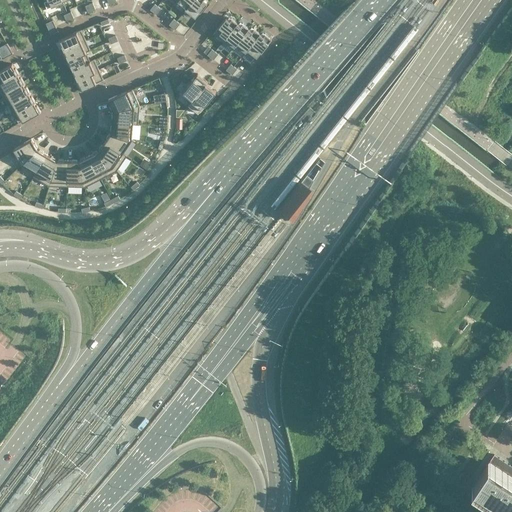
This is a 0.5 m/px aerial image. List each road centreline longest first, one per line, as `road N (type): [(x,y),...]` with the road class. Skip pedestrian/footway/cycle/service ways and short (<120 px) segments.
road 1 (primary): [(273,277),(465,0)]
road 2 (tertiary): [(511,196),(260,0)]
road 3 (primary): [(90,511),(273,277)]
road 4 (primary): [(225,186),(64,390)]
road 5 (primary): [(225,186),(150,245),(112,263),(0,249)]
road 6 (primary): [(388,0),(225,186)]
road 7 (primary): [(275,511),(276,475),(258,399),(273,277)]
road 8 (primary): [(93,511),(174,454),(213,442),(247,459),(260,487),(258,511)]
road 9 (primary): [(0,267),(40,271),(70,299),(76,340),(64,390)]
road 10 (residential): [(49,38),(129,7),(186,48)]
